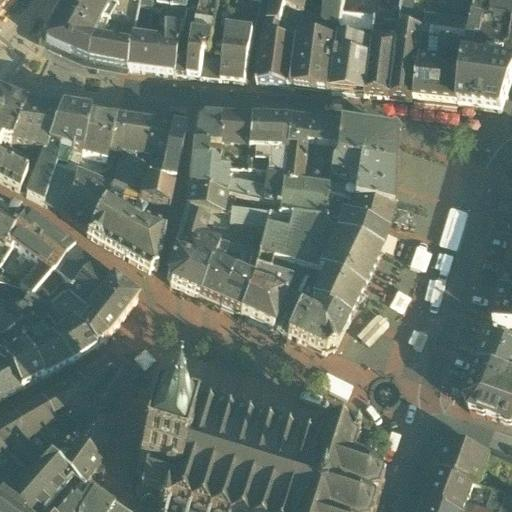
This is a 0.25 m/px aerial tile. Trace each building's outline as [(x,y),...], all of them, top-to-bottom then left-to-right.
[(14,0),(0,0),(0,15),(10,4),(14,0)] [(141,8),(131,5),(117,1),(114,0),(74,0),(67,12),(80,18),(114,31),(136,37),(140,14),(141,8)] [(141,8),(140,14),(152,16),(158,17),(159,10),(157,10),(160,0),(159,0),(133,0),(131,5),(141,8)] [(160,0),(157,10),(159,10),(158,17),(161,17),(163,18),(165,11),(186,15),(189,2),(190,2),(202,6),(203,4),(213,6),(214,0),(160,0)] [(276,0),(273,11),(304,19),(309,1),(309,0),(276,0)] [(327,0),(326,21),(325,31),(327,33),(340,35),(342,19),(345,0),(344,0),(327,0)] [(413,0),(403,0),(402,13),(401,20),(411,21),(413,0)] [(511,0),(476,0),(472,18),(491,21),(490,31),(511,33),(511,0)] [(176,80),(189,82),(195,40),(202,6),(190,2),(189,2),(186,15),(187,16),(183,33),(181,40),(176,80)] [(189,82),(201,83),(205,58),(212,59),(215,44),(215,39),(217,7),(214,6),(213,6),(203,4),(202,6),(195,40),(189,82)] [(187,16),(186,15),(165,11),(163,18),(161,17),(160,30),(167,31),(183,33),(187,16)] [(300,31),(304,19),(273,11),(269,25),(269,28),(281,30),(280,42),(296,44),(297,45),(300,31)] [(136,43),(136,37),(114,31),(80,18),(67,12),(47,48),(98,71),(130,75),(136,43)] [(148,44),(152,16),(140,14),(136,37),(136,43),(147,43),(148,44)] [(228,35),(254,38),(259,18),(229,14),(225,34),(228,35)] [(511,68),(511,33),(490,31),(491,21),(472,18),(468,42),(466,42),(422,37),(418,66),(421,67),(421,65),(440,67),(442,47),(466,50),(464,62),(511,68)] [(320,50),(320,44),(322,31),(325,31),(326,21),(304,19),(300,31),(297,45),(298,45),(298,47),(320,50)] [(332,98),(366,101),(373,44),(375,30),(376,30),(377,22),(342,19),(340,35),(339,47),(332,98)] [(422,37),(466,42),(468,24),(425,20),(423,34),(422,37)] [(257,88),(289,93),(296,44),(280,42),(281,30),(269,28),(269,25),(267,27),(257,88)] [(375,30),(373,44),(386,46),(388,32),(376,30),(375,30)] [(148,44),(147,43),(142,76),(176,80),(181,40),(183,33),(167,31),(167,47),(148,44)] [(327,33),(325,31),(322,31),(320,44),(339,47),(340,35),(327,33)] [(399,34),(397,47),(390,104),(412,105),(418,66),(422,37),(423,34),(399,32),(399,34)] [(228,35),(227,40),(222,85),(245,88),(254,38),(228,35)] [(201,83),(222,85),(227,40),(221,39),(215,39),(215,44),(212,59),(205,58),(201,83)] [(130,75),(142,76),(147,43),(136,43),(130,75)] [(332,98),(339,47),(320,44),(320,50),(298,47),(292,93),(332,98)] [(366,101),(390,104),(397,47),(386,46),(373,44),(366,101)] [(415,105),(457,110),(464,62),(466,50),(442,47),(440,67),(421,65),(421,67),(415,105)] [(511,86),(511,68),(464,62),(457,110),(463,110),(501,115),(505,106),(511,86)] [(0,144),(11,148),(27,109),(0,98),(0,144)] [(45,156),(47,151),(61,115),(27,109),(11,148),(44,156),(45,156)] [(59,154),(70,157),(80,160),(80,159),(89,119),(61,115),(47,151),(59,154)] [(105,166),(107,156),(115,123),(89,119),(80,159),(105,166)] [(107,156),(112,157),(120,124),(115,123),(107,156)] [(192,151),(191,165),(217,167),(217,164),(218,153),(219,124),(203,123),(197,128),(192,151)] [(157,129),(120,124),(112,157),(124,159),(148,163),(146,174),(151,176),(160,178),(172,132),(157,129)] [(218,153),(247,154),(250,125),(219,124),(218,153)] [(289,126),(250,125),(247,154),(247,158),(285,159),(289,126)] [(305,161),(328,164),(330,131),(289,126),(285,159),(305,161)] [(339,133),(330,131),(328,164),(335,165),(339,133)] [(185,134),(172,132),(160,178),(159,183),(174,185),(185,134)] [(331,171),(330,181),(347,184),(347,183),(356,184),(357,184),(360,168),(393,173),(394,143),(388,139),(339,133),(335,165),(331,171)] [(26,200),(42,209),(54,174),(60,158),(58,157),(59,154),(47,151),(45,156),(44,156),(40,166),(26,200)] [(247,154),(218,153),(217,164),(247,165),(247,158),(247,154)] [(76,174),(80,160),(70,157),(66,172),(76,174)] [(285,159),(247,158),(247,165),(249,165),(248,179),(283,181),(285,159)] [(138,205),(142,189),(146,174),(148,163),(124,159),(112,192),(133,202),(138,205)] [(327,202),(328,195),(301,192),(305,161),(285,159),(283,181),(279,213),(278,223),(324,226),(325,216),(327,202)] [(249,165),(247,165),(217,164),(217,167),(216,177),(248,179),(249,165)] [(216,177),(217,167),(191,165),(190,176),(188,193),(224,200),(247,205),(279,213),(283,181),(248,179),(216,177)] [(0,185),(18,195),(25,180),(0,166),(0,185)] [(357,184),(356,184),(354,206),(391,213),(393,173),(360,168),(357,184)] [(75,179),(54,174),(42,209),(49,212),(61,219),(71,200),(75,179)] [(151,176),(146,174),(142,189),(148,190),(151,176)] [(61,219),(81,234),(94,209),(91,208),(97,187),(75,179),(71,200),(61,219)] [(330,181),(328,193),(345,196),(347,184),(330,181)] [(105,205),(112,192),(105,190),(97,187),(91,208),(94,209),(81,234),(87,239),(105,205)] [(138,205),(168,214),(173,194),(148,190),(142,189),(138,205)] [(105,205),(125,218),(133,202),(112,192),(105,205)] [(214,220),(230,224),(231,218),(237,219),(237,213),(223,210),(224,200),(188,193),(186,213),(208,219),(214,220)] [(345,199),(345,196),(328,193),(328,195),(327,202),(344,205),(345,199)] [(327,202),(325,216),(342,221),(386,240),(394,213),(391,213),(354,206),(350,206),(344,205),(327,202)] [(86,240),(149,278),(156,275),(164,236),(140,227),(142,222),(136,219),(133,223),(125,218),(105,205),(87,239),(86,240)] [(269,224),(278,225),(278,223),(279,213),(247,205),(246,215),(237,213),(237,219),(269,224)] [(0,214),(6,218),(12,216),(13,215),(0,207),(0,214)] [(186,218),(173,259),(192,266),(200,246),(202,238),(208,219),(186,213),(186,218)] [(24,221),(13,215),(12,216),(6,218),(0,214),(0,271),(13,252),(30,223),(25,220),(24,219),(24,221)] [(269,224),(237,219),(231,218),(230,224),(228,233),(265,238),(269,224)] [(212,231),(228,233),(230,224),(214,220),(212,231)] [(386,240),(342,221),(337,239),(381,258),(386,240)] [(71,254),(30,223),(13,252),(38,271),(39,272),(49,280),(50,278),(54,277),(55,276),(72,255),(71,254)] [(263,246),(258,265),(271,268),(268,280),(291,287),(284,302),(302,310),(304,307),(312,311),(347,328),(381,258),(337,239),(323,233),(324,226),(278,223),(278,225),(269,224),(265,238),(263,246)] [(192,266),(209,273),(210,268),(214,260),(223,263),(225,258),(236,261),(239,252),(219,245),(217,251),(205,246),(207,240),(202,238),(200,246),(192,266)] [(249,264),(257,266),(258,265),(263,246),(254,244),(249,264)] [(66,287),(72,292),(91,270),(86,265),(72,255),(55,276),(54,277),(58,281),(66,287)] [(209,273),(192,266),(173,259),(166,283),(172,285),(170,290),(198,302),(209,273)] [(235,273),(244,276),(247,263),(239,261),(235,273)] [(244,276),(242,283),(252,286),(257,266),(249,264),(247,263),(244,276)] [(271,335),(274,327),(284,302),(291,287),(268,280),(271,268),(258,265),(257,266),(252,286),(239,320),(271,335)] [(210,268),(209,273),(198,302),(220,311),(233,279),(210,268)] [(72,292),(60,300),(85,321),(112,287),(91,270),(72,292)] [(35,275),(23,289),(18,294),(28,301),(29,303),(39,291),(49,280),(39,272),(36,276),(35,275)] [(511,333),(511,273),(510,273),(493,328),(511,333)] [(45,296),(58,281),(54,277),(50,278),(49,280),(39,291),(45,296)] [(242,283),(233,279),(220,311),(239,320),(252,286),(242,283)] [(10,287),(18,294),(23,289),(14,283),(10,287)] [(85,321),(75,333),(94,353),(106,346),(136,306),(112,287),(85,321)] [(0,301),(11,304),(11,303),(23,308),(28,301),(18,294),(0,288),(0,301)] [(45,296),(39,291),(29,303),(44,315),(47,312),(54,305),(45,296)] [(75,333),(85,321),(60,300),(54,305),(47,312),(61,327),(65,323),(66,323),(73,330),(75,333)] [(61,327),(47,312),(44,315),(29,303),(28,301),(23,308),(13,320),(21,326),(20,326),(32,339),(40,334),(50,326),(55,332),(56,332),(61,327)] [(302,310),(284,302),(274,327),(290,334),(298,318),(302,310)] [(13,320),(23,308),(11,303),(11,304),(1,315),(10,323),(12,319),(13,320)] [(347,328),(312,311),(307,322),(298,318),(290,334),(286,342),(324,359),(333,356),(347,328)] [(10,323),(5,329),(12,336),(20,326),(21,326),(13,320),(12,319),(10,323)] [(56,332),(61,338),(73,330),(66,323),(65,323),(61,327),(56,332)] [(10,338),(12,336),(5,329),(0,324),(0,345),(3,343),(10,338)] [(48,342),(40,334),(32,339),(20,326),(12,336),(10,338),(3,343),(7,349),(14,344),(22,352),(24,356),(44,344),(48,342)] [(285,341),(286,342),(290,334),(274,327),(271,335),(270,337),(284,344),(285,341)] [(75,333),(73,330),(61,338),(50,345),(70,368),(70,369),(88,357),(94,353),(75,333)] [(48,342),(44,344),(65,371),(70,368),(50,345),(48,342)] [(0,345),(0,362),(1,363),(14,357),(7,349),(3,343),(0,345)] [(479,369),(511,379),(511,349),(489,343),(479,369)] [(42,384),(65,371),(44,344),(24,356),(42,384)] [(22,352),(14,357),(1,363),(20,396),(42,384),(24,356),(22,352)] [(0,407),(20,396),(1,363),(0,362),(0,407)] [(40,406),(56,432),(73,444),(95,465),(107,447),(103,444),(113,429),(107,425),(110,420),(116,420),(115,413),(134,382),(108,365),(77,385),(40,406)] [(474,381),(511,393),(511,379),(479,369),(478,371),(474,381)] [(470,415),(511,429),(511,393),(474,381),(465,405),(470,415)] [(375,511),(383,487),(369,472),(349,466),(352,456),(353,457),(354,455),(357,456),(357,453),(358,452),(356,451),(356,449),(354,448),(355,446),(352,445),(355,436),(357,437),(358,434),(356,434),(357,431),(354,430),(354,432),(328,423),(328,422),(326,421),(325,424),(323,423),(322,425),(325,426),(322,436),(319,435),(318,437),(316,437),(315,439),(313,438),(312,439),(301,436),(302,430),(299,429),(297,435),(281,429),(283,424),(279,423),(279,424),(262,419),(263,417),(259,416),(258,422),(241,417),(243,411),(239,410),(238,416),(222,411),(223,405),(220,404),(218,411),(211,405),(199,406),(192,415),(192,417),(186,417),(183,420),(184,421),(183,424),(183,425),(163,419),(163,420),(161,419),(158,420),(153,437),(148,436),(135,477),(139,478),(134,495),(140,504),(157,509),(156,511),(375,511)] [(2,428),(0,429),(0,455),(30,484),(46,468),(73,444),(56,432),(40,406),(25,415),(3,427),(2,428)] [(73,444),(46,468),(71,487),(80,494),(81,492),(83,493),(100,469),(99,468),(95,465),(73,444)] [(479,490),(485,473),(489,460),(448,444),(437,475),(474,488),(479,490)] [(0,502),(11,511),(48,511),(71,487),(46,468),(30,484),(0,455),(0,502)] [(501,465),(489,460),(485,473),(496,477),(501,465)] [(465,511),(474,488),(437,475),(426,505),(442,511),(477,511),(474,511),(465,511)] [(77,511),(80,509),(83,511),(92,499),(83,493),(81,492),(80,494),(64,511),(77,511)] [(511,511),(511,501),(493,495),(487,511),(488,511),(511,511)] [(112,511),(92,499),(83,511),(82,511),(112,511)] [(11,511),(0,502),(0,511),(11,511)]
